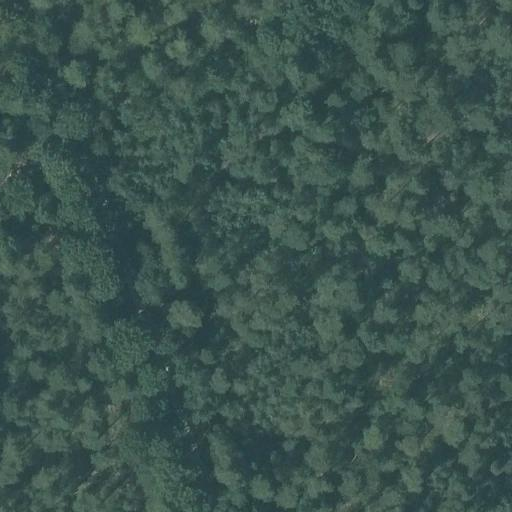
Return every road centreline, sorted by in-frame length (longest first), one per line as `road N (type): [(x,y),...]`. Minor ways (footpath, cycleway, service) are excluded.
road 1 (track): [(27,0),(220,511)]
road 2 (track): [(281,0),(74,122)]
